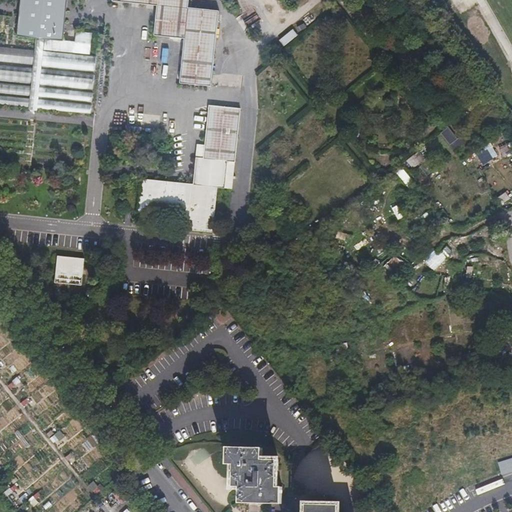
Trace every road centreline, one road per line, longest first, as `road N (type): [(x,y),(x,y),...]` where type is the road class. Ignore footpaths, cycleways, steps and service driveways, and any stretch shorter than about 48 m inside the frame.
road 1 (unclassified): [(188,511),(0,278)]
road 2 (unknown): [(261,399),(262,365),(252,349),(214,331),(143,386)]
road 3 (unknown): [(131,441),(261,399)]
road 4 (unknown): [(249,81),(123,79)]
